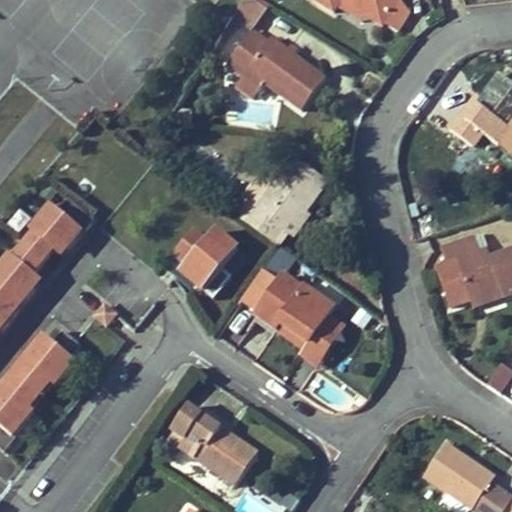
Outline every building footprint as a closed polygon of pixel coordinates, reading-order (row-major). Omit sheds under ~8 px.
[(265,0),(242,0),(236,21),(260,29),(269,1),(265,0)] [(311,0),(334,13),(337,8),(340,2),(365,18),(383,28),(399,0),(311,0)] [(365,18),(340,2),(337,8),(362,23),(365,18)] [(269,45),(253,33),(228,68),(246,80),(250,75),(266,86),(303,112),(326,80),(272,41),(269,45)] [(266,86),(250,75),(246,80),(262,91),(266,86)] [(502,142),(511,128),(511,84),(501,76),(483,102),(468,122),(462,119),(453,131),(478,149),(490,134),(502,142)] [(462,119),(468,122),(483,102),(477,98),(462,119)] [(490,134),(478,149),(491,159),(502,142),(490,134)] [(257,211),(243,200),(232,215),(273,244),(282,231),(290,237),(306,215),(328,184),(294,160),(278,181),(257,211)] [(243,200),(257,211),(278,181),(264,172),(243,200)] [(0,333),(2,335),(25,307),(24,306),(37,290),(34,287),(40,279),(36,276),(56,253),(60,255),(66,248),(70,251),(83,236),(84,237),(96,223),(70,202),(59,214),(53,209),(32,235),(35,238),(25,250),(15,262),(12,259),(0,273),(0,333)] [(306,215),(290,237),(294,240),(309,217),(306,215)] [(212,237),(196,225),(167,263),(217,300),(252,252),(219,228),(212,237)] [(442,249),(447,263),(438,268),(450,308),(471,301),(501,291),(504,298),(511,295),(511,252),(492,259),(488,251),(479,254),(473,238),(442,249)] [(263,273),(271,278),(288,255),(280,249),(263,273)] [(257,317),(278,331),(282,325),(310,346),(329,320),(335,311),(306,290),(304,292),(285,278),(257,317)] [(504,298),(501,291),(471,301),(474,308),(504,298)] [(96,318),(108,328),(118,317),(106,307),(96,318)] [(344,331),(329,320),(310,346),(282,325),(278,331),(305,350),(303,355),(319,366),(344,331)] [(0,450),(5,455),(18,440),(15,437),(35,414),(33,412),(44,400),(54,387),(56,389),(77,364),(73,361),(83,349),(65,333),(55,345),(51,342),(44,350),(40,346),(26,364),(28,365),(8,391),(6,389),(0,395),(0,450)] [(47,339),(40,346),(44,350),(51,342),(47,339)] [(488,388),(502,397),(511,383),(511,369),(504,363),(488,388)] [(237,489),(260,455),(231,436),(205,418),(190,408),(168,442),(237,489)] [(205,418),(231,436),(235,431),(208,414),(205,418)] [(496,479),(448,446),(425,479),(473,511),(505,511),(511,502),(511,500),(491,486),(496,479)]
